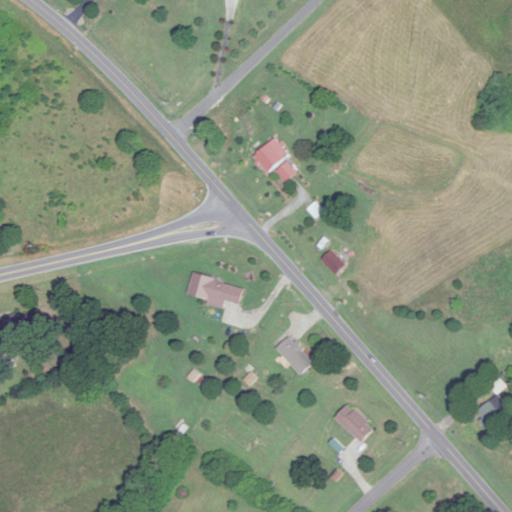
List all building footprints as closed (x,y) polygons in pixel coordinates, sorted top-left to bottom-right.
[(256,156),(269,174),(292,158),(279,140),(256,156)] [(348,266),(333,251),(323,261),(338,276),(348,266)] [(190,298),(226,307),(228,301),(243,305),(247,288),(195,275),(190,298)] [(0,347),(38,336),(31,313),(5,321),(5,324),(0,325),(0,347)] [(317,363),(292,338),(279,351),(304,376),(317,363)] [(338,418),(364,443),(377,430),(351,405),(338,418)]
